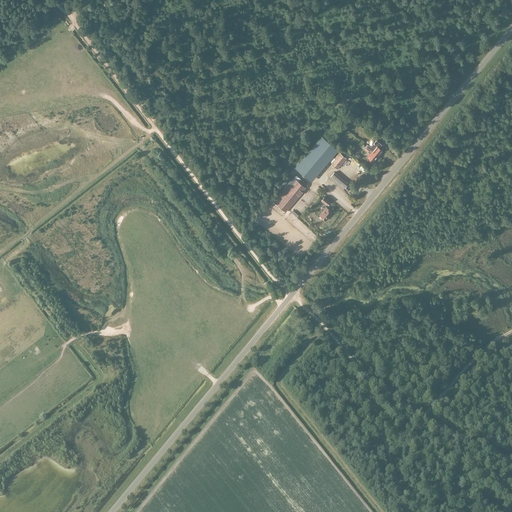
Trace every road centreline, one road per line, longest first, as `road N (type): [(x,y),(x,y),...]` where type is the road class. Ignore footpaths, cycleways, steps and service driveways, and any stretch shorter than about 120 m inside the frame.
road 1 (tertiary): [(111,511),(511,28)]
road 2 (track): [(323,326),(280,381),(381,511)]
road 3 (track): [(155,128),(269,274),(300,300)]
road 4 (track): [(251,308),(240,299),(241,270),(139,144)]
road 5 (track): [(271,297),(163,153),(155,146),(144,151)]
road 6 (track): [(148,131),(97,175),(37,193),(0,188)]
road 7 (track): [(311,311),(368,379),(421,415)]
road 8 (track): [(365,376),(407,511)]
road 9 (track): [(69,16),(155,128)]
road 10 (track): [(421,415),(463,367),(511,330)]
road 11 (track): [(0,251),(97,175)]
